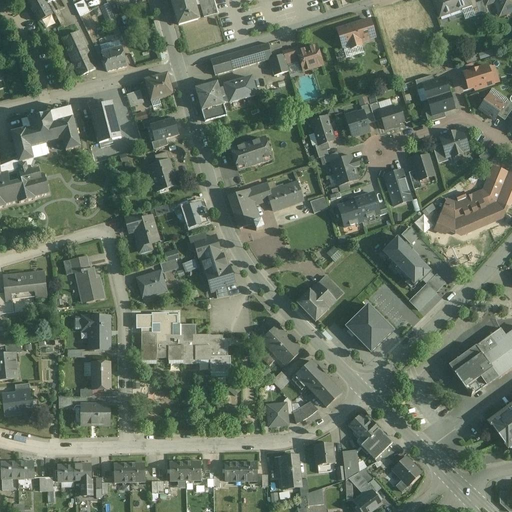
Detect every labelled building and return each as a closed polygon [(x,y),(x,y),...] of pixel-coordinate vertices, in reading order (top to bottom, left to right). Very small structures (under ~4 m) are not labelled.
[(26,0),(38,22),(52,15),(43,0),(26,0)] [(79,16),(88,12),(82,0),(81,0),(73,4),(79,16)] [(192,0),(170,0),(178,26),(198,20),(194,7),(196,7),(194,1),(192,1),(192,0)] [(212,0),(199,0),(197,1),(202,19),(217,15),(212,0)] [(433,0),(439,17),(449,14),(449,13),(461,9),(461,10),(470,6),(467,0),(433,0)] [(474,0),(467,0),(470,6),(474,17),(480,15),(476,4),(474,0)] [(511,0),(484,0),(485,1),(489,0),(497,0),(499,5),(502,15),(511,11),(511,0)] [(483,1),(476,4),(480,15),(480,16),(487,13),(483,1)] [(115,20),(108,4),(100,8),(107,24),(115,20)] [(369,20),(337,30),(342,48),(349,45),(351,49),(361,46),(360,42),(374,38),(369,20)] [(78,32),(62,40),(79,77),(96,70),(78,32)] [(210,61),(214,75),(269,59),(272,59),(268,44),(210,61)] [(316,47),(298,52),(297,49),(282,53),(283,55),(287,68),(301,64),(303,72),(322,66),(316,47)] [(121,49),(102,54),(107,73),(126,68),(121,49)] [(283,55),(272,59),(269,59),(274,77),(289,73),(287,68),(283,55)] [(487,66),(464,73),(468,87),(474,85),(475,91),(493,85),(487,66)] [(167,75),(145,81),(151,102),(153,109),(161,107),(159,100),(173,96),(167,75)] [(432,76),(415,82),(418,91),(424,89),(423,86),(434,82),(432,76)] [(256,96),(251,78),(238,82),(243,100),(256,96)] [(434,82),(423,86),(424,89),(427,100),(427,101),(449,94),(449,93),(445,79),(434,82)] [(238,82),(224,86),(229,104),(243,100),(238,82)] [(217,83),(195,89),(204,122),(226,116),(217,83)] [(140,91),(126,96),(130,108),(144,103),(140,91)] [(449,94),(427,101),(431,112),(432,116),(443,112),(454,109),(449,94)] [(503,106),(488,96),(479,110),(494,120),(497,116),(504,106),(503,106)] [(511,104),(507,101),(503,106),(504,106),(497,116),(504,121),(511,110),(511,104)] [(378,103),(369,106),(374,122),(382,120),(381,120),(382,119),(380,111),(378,103)] [(112,104),(90,109),(99,143),(120,138),(112,104)] [(369,105),(361,108),(362,113),(363,113),(367,125),(374,122),(369,106),(369,105)] [(399,107),(393,109),(392,107),(380,111),(382,119),(381,120),(382,120),(385,131),(398,127),(398,125),(404,123),(399,107)] [(28,121),(23,122),(21,123),(22,124),(24,131),(13,134),(12,134),(11,134),(11,136),(12,136),(14,144),(17,158),(19,163),(18,163),(19,164),(20,164),(32,161),(33,161),(34,161),(33,159),(30,149),(63,140),(65,151),(65,152),(67,152),(79,149),(80,149),(80,147),(70,110),(71,110),(70,109),(69,109),(69,110),(57,112),(56,113),(56,114),(51,115),(51,114),(50,114),(43,116),(36,118),(29,120),(29,119),(28,120),(28,121)] [(432,116),(431,112),(425,114),(428,123),(445,118),(443,112),(432,116)] [(145,113),(135,116),(137,123),(147,120),(145,113)] [(362,113),(356,115),(356,114),(346,117),(352,137),(369,132),(367,125),(363,113),(362,113)] [(326,117),(311,121),(315,134),(330,129),(326,117)] [(157,119),(142,123),(144,130),(150,128),(150,127),(158,125),(157,119)] [(158,125),(150,127),(150,128),(155,142),(155,143),(166,140),(178,136),(173,121),(158,125)] [(330,129),(315,134),(319,146),(328,144),(334,141),(330,129)] [(455,133),(447,136),(447,137),(440,139),(442,144),(446,158),(446,157),(453,156),(453,157),(462,155),(461,153),(468,151),(462,132),(455,135),(455,133)] [(272,160),(265,139),(231,151),(238,172),(272,160)] [(166,140),(155,143),(155,142),(151,143),(153,151),(168,146),(166,140)] [(328,144),(319,146),(315,147),(319,159),(328,156),(327,151),(330,150),(328,144)] [(442,144),(432,147),(438,164),(448,161),(446,157),(446,158),(442,144)] [(167,153),(154,157),(157,164),(169,160),(167,153)] [(337,154),(327,157),(329,163),(331,162),(339,160),(337,154)] [(339,160),(331,162),(335,175),(355,169),(351,156),(339,160)] [(428,156),(421,159),(420,156),(410,159),(413,167),(414,166),(416,171),(419,181),(434,177),(428,156)] [(0,209),(6,208),(5,206),(18,203),(19,204),(35,200),(34,199),(49,195),(44,177),(40,178),(38,171),(31,172),(30,170),(33,162),(33,161),(32,161),(20,164),(19,164),(18,163),(19,163),(17,158),(12,161),(11,159),(6,160),(7,163),(0,165),(0,209)] [(157,164),(148,167),(157,193),(178,187),(169,160),(157,164)] [(355,169),(335,175),(338,187),(358,181),(355,169)] [(416,171),(408,173),(414,191),(422,188),(419,181),(416,171)] [(401,172),(384,177),(389,192),(406,187),(401,172)] [(483,191),(454,203),(447,200),(435,230),(444,234),(450,231),(460,236),(474,230),(476,225),(483,222),(488,224),(502,218),(506,207),(496,203),(503,186),(488,180),(483,191)] [(304,202),(297,183),(270,192),(266,194),(269,201),(273,212),(304,202)] [(267,185),(228,198),(240,230),(253,225),(256,232),(263,229),(261,222),(260,223),(254,206),(269,201),(266,194),(270,192),(267,185)] [(406,187),(389,192),(393,207),(411,201),(406,187)] [(373,194),(355,200),(355,202),(362,221),(379,215),(378,212),(373,194)] [(321,199),(310,203),(314,215),(328,210),(327,209),(325,210),(321,199)] [(362,221),(355,202),(338,207),(345,228),(362,223),(362,221)] [(199,203),(183,209),(189,229),(207,223),(204,214),(203,215),(199,203)] [(167,206),(154,210),(156,217),(169,213),(167,206)] [(136,215),(126,218),(127,223),(138,220),(136,215)] [(414,223),(423,233),(432,225),(423,215),(414,223)] [(150,217),(139,220),(142,228),(136,230),(139,241),(137,241),(136,243),(139,252),(141,253),(150,251),(151,249),(150,245),(157,242),(150,217)] [(138,220),(127,223),(130,232),(136,230),(142,228),(139,220),(138,220)] [(411,245),(418,237),(408,227),(400,235),(411,245)] [(205,234),(188,238),(190,245),(194,244),(194,243),(207,240),(205,234)] [(399,234),(382,251),(414,285),(432,270),(399,234)] [(220,252),(215,237),(207,240),(194,243),(194,244),(199,259),(201,259),(206,276),(209,275),(213,289),(210,290),(210,291),(226,286),(234,284),(230,268),(227,269),(222,252),(220,252)] [(176,251),(165,255),(167,262),(175,260),(179,259),(176,251)] [(87,257),(76,260),(78,266),(88,264),(87,257)] [(94,269),(90,270),(88,264),(78,266),(76,260),(63,262),(66,276),(75,274),(78,287),(82,286),(86,304),(105,300),(100,279),(96,280),(94,269)] [(167,262),(160,264),(163,272),(177,267),(175,260),(167,262)] [(161,272),(136,279),(142,299),(167,292),(161,272)] [(44,274),(3,278),(3,280),(5,279),(7,294),(5,294),(5,302),(12,301),(11,298),(35,296),(35,299),(47,298),(44,274)] [(437,274),(409,301),(419,311),(447,284),(437,274)] [(326,276),(311,292),(328,310),(344,294),(326,276)] [(226,286),(215,290),(215,291),(217,299),(229,297),(226,286)] [(311,292),(310,291),(296,304),(315,324),(329,310),(311,292)] [(5,294),(0,295),(0,315),(13,314),(12,301),(5,302),(5,294)] [(369,304),(346,326),(371,353),(395,329),(369,304)] [(160,310),(152,314),(156,323),(163,320),(164,319),(160,310)] [(109,317),(81,317),(81,318),(75,318),(73,320),(74,329),(75,331),(81,331),(81,332),(89,332),(89,352),(110,352),(109,317)] [(196,336),(195,325),(180,326),(180,336),(183,336),(183,342),(193,342),(193,336),(196,336)] [(283,333),(276,326),(260,342),(269,351),(277,359),(286,367),(301,352),(294,345),(293,345),(282,334),(283,333)] [(500,329),(475,347),(481,355),(506,337),(500,329)] [(511,332),(506,337),(481,355),(498,378),(511,367),(511,332)] [(180,336),(166,336),(166,343),(156,343),(156,333),(141,333),(141,362),(157,362),(157,359),(168,359),(168,362),(182,362),(183,366),(196,366),(196,362),(210,361),(210,374),(231,374),(230,357),(228,357),(228,347),(229,340),(223,340),(223,336),(210,336),(196,336),(193,336),(193,342),(183,342),(183,336),(180,336)] [(5,347),(6,355),(15,354),(21,354),(20,345),(5,347)] [(475,347),(475,346),(448,366),(454,374),(454,375),(464,389),(465,389),(468,393),(468,394),(471,398),(475,395),(474,395),(498,378),(481,355),(475,347)] [(269,351),(260,359),(269,367),(277,359),(269,351)] [(6,355),(0,355),(0,381),(18,380),(15,354),(6,355)] [(325,377),(311,362),(296,376),(291,381),(301,392),(306,387),(310,392),(325,377)] [(110,364),(91,364),(91,365),(92,365),(92,367),(92,390),(91,390),(101,390),(102,390),(110,390),(110,364)] [(325,377),(310,392),(326,409),(341,394),(325,377)] [(286,378),(273,384),(281,391),(290,383),(286,378)] [(30,391),(15,392),(16,396),(12,396),(12,395),(2,396),(4,417),(21,416),(20,410),(24,410),(24,412),(34,411),(33,401),(31,401),(30,391)] [(72,410),(72,398),(59,398),(59,411),(72,410)] [(310,404),(298,411),(302,422),(308,419),(313,415),(317,411),(310,404)] [(284,405),(267,407),(269,428),(288,426),(287,415),(286,405),(284,405)] [(511,405),(489,423),(507,448),(508,447),(511,444),(511,405)] [(110,406),(90,406),(90,411),(80,411),(80,426),(110,426),(110,406)] [(298,411),(293,415),(296,425),(302,422),(298,411)] [(369,425),(360,416),(349,427),(364,443),(361,446),(361,447),(378,431),(371,424),(369,425)] [(378,431),(361,447),(377,463),(398,451),(378,431)] [(332,445),(314,446),(317,466),(334,464),(332,445)] [(356,452),(342,454),(344,468),(345,481),(349,479),(357,474),(358,474),(356,452)] [(296,456),(279,458),(282,490),(299,488),(299,481),(298,474),(296,456)] [(388,459),(379,467),(383,471),(392,463),(388,459)] [(414,469),(404,459),(392,471),(402,481),(396,487),(402,493),(421,474),(415,468),(414,469)] [(18,463),(2,464),(2,492),(12,492),(12,480),(18,480),(18,463)] [(34,463),(18,463),(18,480),(34,480),(34,463)] [(185,463),(169,464),(170,482),(185,481),(185,463)] [(200,463),(185,463),(185,481),(201,481),(200,463)] [(145,464),(129,465),(130,483),(145,483),(145,464)] [(241,464),(225,464),(225,482),(241,482),(241,464)] [(257,464),(241,464),(241,482),(257,482),(257,464)] [(129,465),(114,465),(114,484),(130,483),(129,465)] [(74,466),(57,467),(58,483),(74,483),(74,466)] [(90,482),(90,466),(74,466),(74,483),(81,483),(82,496),(92,496),(92,482),(90,482)] [(344,468),(336,469),(337,482),(345,481),(344,468)] [(374,481),(364,471),(358,474),(357,474),(368,486),(369,485),(374,481)] [(368,486),(357,474),(349,479),(352,483),(363,495),(353,502),(354,505),(372,492),(368,486),(369,486),(369,485),(368,486)] [(307,480),(299,481),(299,488),(300,497),(306,495),(308,494),(307,480)] [(322,489),(314,492),(316,506),(324,506),(322,489)] [(271,493),(272,500),(289,499),(288,492),(271,493)] [(308,494),(306,495),(308,507),(316,506),(314,492),(308,494)] [(372,492),(354,505),(359,511),(371,511),(382,505),(372,492)] [(300,497),(299,497),(300,510),(308,509),(308,507),(306,495),(300,497)]
